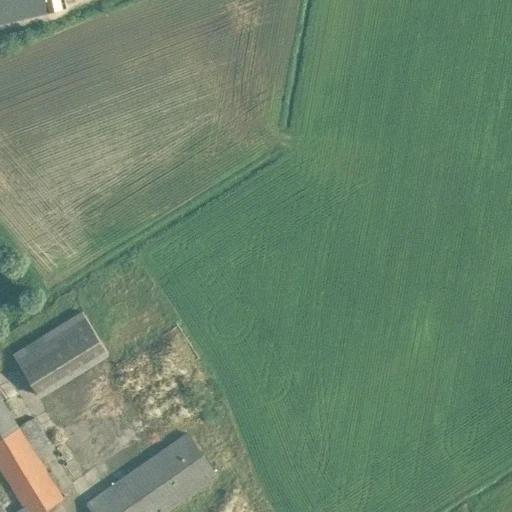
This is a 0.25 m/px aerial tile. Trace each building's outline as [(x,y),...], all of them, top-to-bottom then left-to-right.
[(0,0),(0,22),(65,8),(62,0),(0,0)] [(14,354),(39,395),(108,352),(83,311),(14,354)] [(178,325),(148,343),(160,362),(174,353),(177,358),(193,348),(178,325)] [(0,395),(0,464),(25,506),(16,511),(39,511),(63,498),(38,458),(18,426),(0,395)] [(34,416),(18,426),(38,458),(54,448),(34,416)] [(88,503),(94,511),(162,511),(217,474),(188,433),(88,503)]
